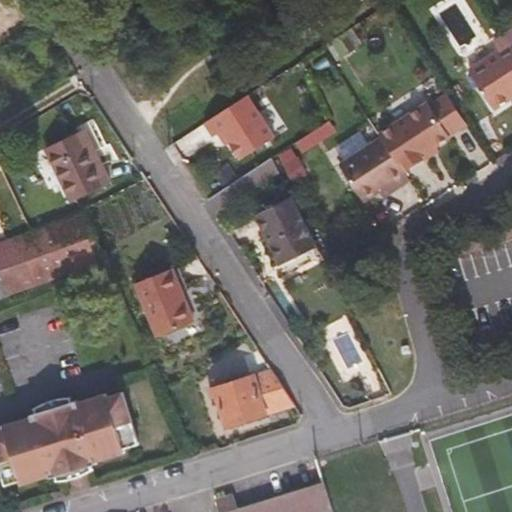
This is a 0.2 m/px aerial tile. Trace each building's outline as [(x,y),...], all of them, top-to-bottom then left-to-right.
[(511,46),(506,37),(495,46),(500,54),(470,74),(494,112),(511,100),(511,99),(511,98),(511,96),(511,46)] [(276,135),(249,93),(205,122),(215,135),(219,132),(224,129),(232,140),(243,157),(276,135)] [(431,106),(382,136),(383,139),(406,175),(430,160),(427,155),(437,149),(452,139),(431,106)] [(224,129),(219,132),(227,144),(232,140),(224,129)] [(87,156),(92,153),(81,131),(47,147),(73,201),(102,187),(87,156)] [(406,175),(383,139),(341,166),(365,203),(379,194),(391,186),(395,192),(411,182),(406,175)] [(440,154),(437,149),(427,155),(430,160),(440,154)] [(95,151),(92,153),(87,156),(102,187),(111,183),(95,151)] [(256,181),(276,177),(273,162),(252,167),(256,181)] [(391,186),(379,194),(384,200),(395,192),(391,186)] [(323,255),(293,197),(257,215),(287,273),(323,255)] [(87,212),(5,239),(0,240),(0,299),(35,287),(105,262),(87,212)] [(158,337),(195,321),(173,268),(136,283),(158,337)] [(0,330),(0,387),(3,395),(20,389),(0,330)] [(287,407),(293,426),(297,425),(303,415),(273,370),(211,390),(214,398),(219,397),(228,426),(287,407)] [(50,476),(56,473),(86,465),(91,463),(91,459),(119,451),(118,448),(134,442),(117,391),(101,397),(100,393),(72,402),(71,400),(65,401),(36,410),(31,412),(31,414),(3,423),(5,426),(0,427),(0,468),(5,484),(21,478),(22,481),(49,472),(50,476)] [(35,406),(36,410),(65,401),(64,398),(60,398),(51,400),(40,403),(35,406)] [(371,442),(317,459),(318,460),(325,483),(333,508),(334,511),(363,511),(359,500),(386,491),(380,472),(390,468),(381,443),(372,446),(371,442)] [(86,465),(56,473),(58,478),(66,476),(79,473),(87,470),(86,465)] [(319,511),(333,508),(325,483),(238,511),(233,511),(319,511)] [(359,500),(363,511),(370,511),(390,505),(386,491),(359,500)] [(233,511),(238,511),(233,495),(214,500),(218,511),(233,511)]
